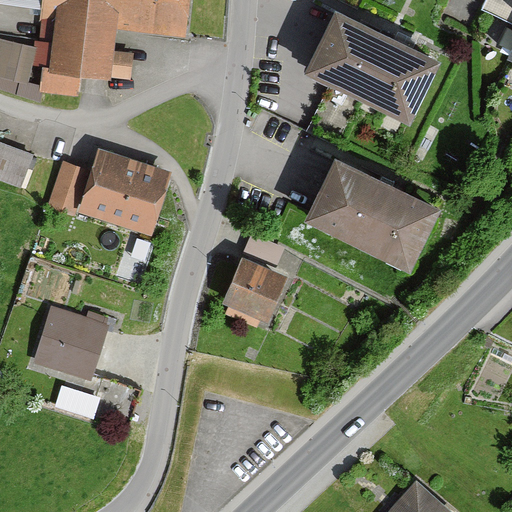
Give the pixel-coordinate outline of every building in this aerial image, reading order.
[(187,0),(0,0),(0,7),(40,11),(38,25),(49,26),(45,73),(41,73),(39,98),(77,101),(78,80),(124,84),(127,57),(110,56),(112,34),(184,40),(187,0)] [(511,37),(502,58),(511,63),(511,0),(483,0),(479,11),(511,26),(511,37)] [(429,59),(326,7),(295,68),(399,120),(429,59)] [(0,82),(26,88),(34,52),(0,43),(0,82)] [(0,186),(5,188),(22,185),(32,160),(0,147),(0,186)] [(91,150),(83,172),(63,164),(46,211),(72,220),(74,214),(140,237),(162,176),(91,150)] [(433,207),(329,156),(299,217),(402,268),(433,207)] [(218,301),(263,321),(282,278),(238,258),(218,301)] [(88,380),(105,319),(83,314),(82,319),(52,311),(37,366),(88,380)] [(62,379),(55,402),(94,414),(101,391),(62,379)] [(385,511),(447,511),(412,481),(385,511)]
